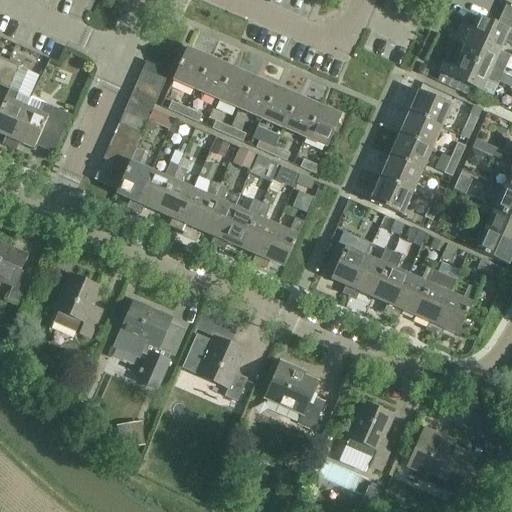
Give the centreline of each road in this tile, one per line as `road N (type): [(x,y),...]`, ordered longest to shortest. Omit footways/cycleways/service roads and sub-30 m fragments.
road 1 (residential): [(55,215),(422,380),(484,372),(511,342)]
road 2 (residential): [(123,56),(55,215)]
road 3 (residential): [(364,0),(343,37),(328,42),(226,0)]
